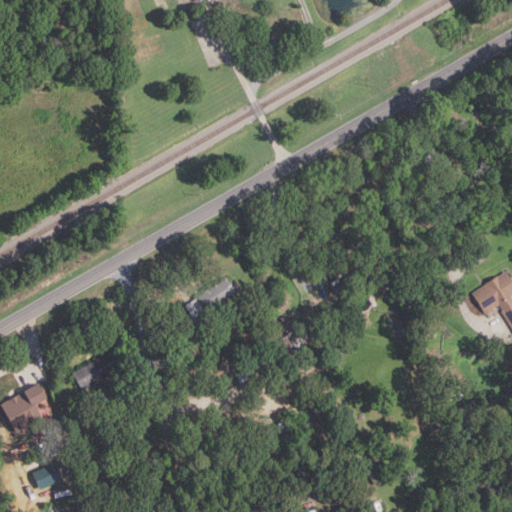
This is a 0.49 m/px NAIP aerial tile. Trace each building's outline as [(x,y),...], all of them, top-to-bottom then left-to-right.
[(234,10),(240,22),(230,28),(223,16),(234,10)] [(335,293),(331,287),(333,285),(331,282),(337,278),(340,283),(364,267),(371,278),(358,287),(354,281),(335,293)] [(511,323),(502,309),(504,308),(500,302),(492,307),(493,308),(488,311),(474,291),(507,269),(511,276),(511,323)] [(195,317),(187,306),(199,298),(198,297),(204,293),(203,291),(211,286),(210,284),(215,281),(218,284),(224,280),(223,278),(226,276),(228,278),(229,277),(234,285),(237,282),(241,287),(211,308),(213,310),(208,314),(205,310),(195,317)] [(289,351),(282,337),(289,333),(289,332),(292,330),(294,332),(304,326),(310,337),(307,339),(315,354),(304,360),(297,346),(289,351)] [(82,390),(72,373),(116,349),(126,365),(82,390)] [(17,433),(1,404),(40,383),(48,398),(37,404),(41,411),(38,412),(42,419),(17,433)] [(469,420),(453,416),(456,403),(472,407),(469,420)] [(272,446),(270,442),(266,443),(262,435),(266,432),(265,431),(287,419),(295,433),(272,446)] [(243,430),(233,431),(231,421),(242,420),(243,430)]
